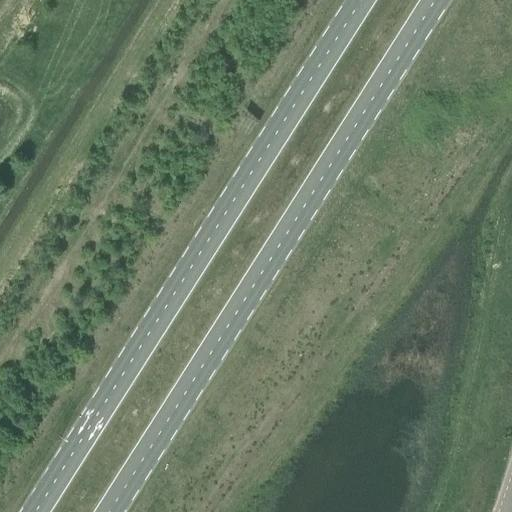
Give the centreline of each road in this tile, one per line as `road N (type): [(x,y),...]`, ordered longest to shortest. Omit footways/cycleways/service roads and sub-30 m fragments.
road 1 (primary): [(367,0),(33,511)]
road 2 (primary): [(113,511),(441,0)]
